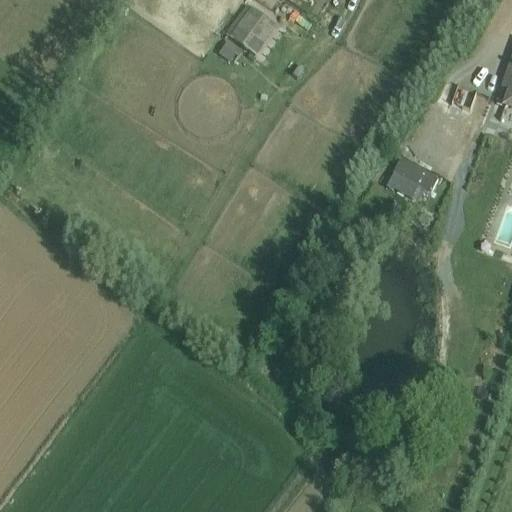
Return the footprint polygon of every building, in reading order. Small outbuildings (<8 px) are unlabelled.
[(287,0),(304,8),(308,0),(287,0)] [(246,7),(224,36),(255,58),(276,27),(246,7)] [(228,44),(218,56),(232,67),(241,57),(228,44)] [(507,92),(501,110),(511,113),(511,64),(502,91),(507,92)] [(399,162),(392,175),(430,196),(437,183),(399,162)]
